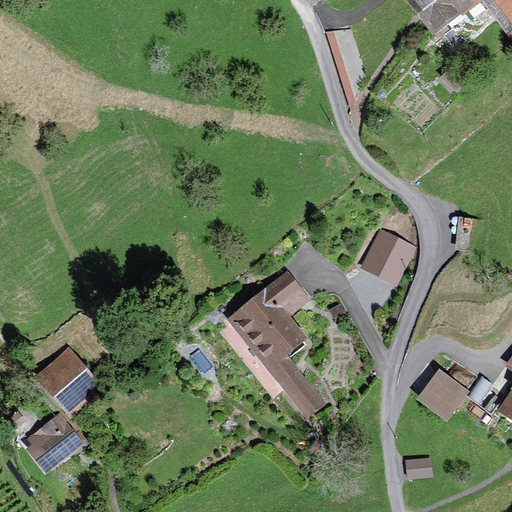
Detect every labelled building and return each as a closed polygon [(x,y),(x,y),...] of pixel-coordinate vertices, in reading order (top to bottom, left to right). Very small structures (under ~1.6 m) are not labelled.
[(511,0),(415,0),(435,27),(464,5),(461,1),(463,0),(501,0),(511,13),(511,0)] [(349,30),(328,36),(348,99),(368,93),(349,30)] [(456,66),(444,78),(457,90),(468,78),(456,66)] [(475,223),(459,222),(456,248),(472,250),(475,223)] [(381,238),(368,265),(395,278),(409,251),(381,238)] [(286,277),(235,318),(269,359),(265,362),(281,382),(294,371),(281,356),(302,339),(284,318),(306,301),(286,277)] [(59,407),(94,380),(74,353),(39,380),(59,407)] [(440,370),(418,404),(450,424),(472,390),(440,370)] [(54,418),(16,452),(47,487),(85,453),(54,418)]
